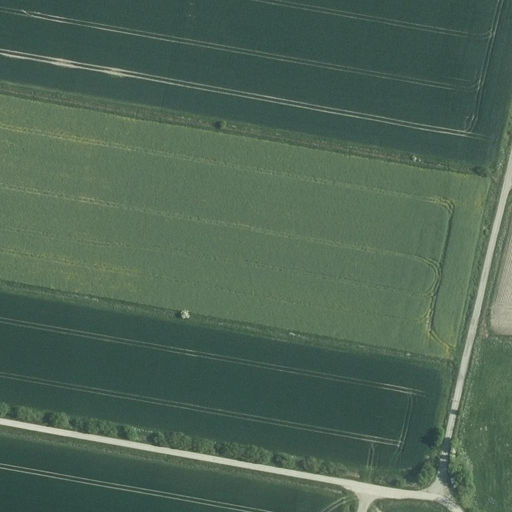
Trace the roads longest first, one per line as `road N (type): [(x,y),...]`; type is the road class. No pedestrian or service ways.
road 1 (unclassified): [(439,497),(0,422)]
road 2 (unclassified): [(511,171),(439,497)]
